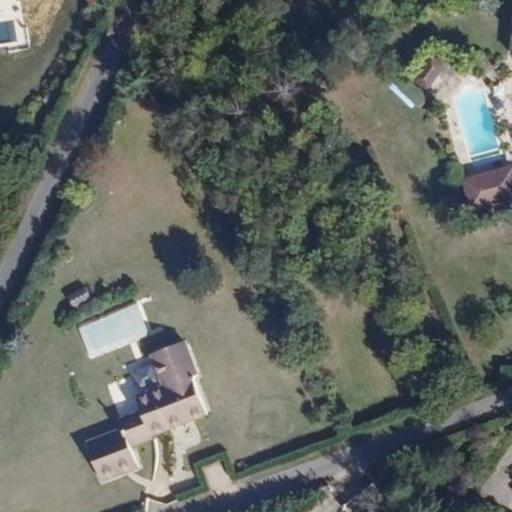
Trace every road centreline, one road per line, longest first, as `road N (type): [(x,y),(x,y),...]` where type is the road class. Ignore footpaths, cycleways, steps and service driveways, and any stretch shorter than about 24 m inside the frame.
road 1 (residential): [(511,372),(272,467),(132,511)]
road 2 (residential): [(0,298),(146,0)]
